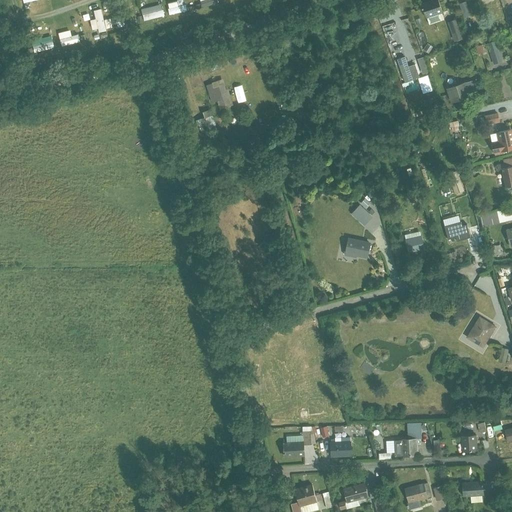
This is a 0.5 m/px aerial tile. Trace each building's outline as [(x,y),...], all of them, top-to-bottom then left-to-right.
[(438,0),(436,0),(422,5),(426,19),(427,18),(430,25),(444,20),(438,0)] [(466,1),(459,4),(464,18),(471,16),(466,1)] [(177,2),(168,4),(170,9),(168,9),(170,15),(188,11),(186,5),(179,7),(177,2)] [(145,15),(143,15),(145,21),(165,16),(162,5),(143,10),(145,15)] [(116,17),(110,19),(112,26),(117,25),(118,28),(125,26),(120,6),(113,8),(116,17)] [(96,19),(90,21),(93,30),(98,29),(99,33),(107,31),(101,9),(94,11),(96,19)] [(457,19),(448,22),(454,42),(464,39),(457,19)] [(79,35),(60,39),(62,46),(80,42),(79,35)] [(52,36),(32,41),(35,53),(54,48),(52,36)] [(495,41),(487,43),(494,65),(502,62),(495,41)] [(428,43),(423,50),(429,54),(433,47),(428,43)] [(482,45),(476,47),(478,54),(484,53),(482,45)] [(405,57),(398,59),(405,83),(413,81),(412,80),(408,66),(405,57)] [(416,64),(408,66),(412,80),(420,77),(416,64)] [(222,85),(223,90),(226,89),(223,79),(213,83),(213,84),(214,88),(222,85)] [(475,79),(447,88),(452,103),(471,96),(471,99),(480,95),(475,79)] [(214,88),(213,84),(208,86),(214,102),(217,101),(220,109),(233,105),(228,89),(224,91),(223,90),(222,85),(214,88)] [(306,88),(297,91),(302,104),(304,104),(308,112),(320,108),(313,90),(307,92),(306,88)] [(435,98),(430,100),(434,111),(439,110),(435,98)] [(405,99),(399,101),(402,113),(408,112),(405,99)] [(392,103),(384,105),(386,112),(398,108),(397,104),(393,106),(392,103)] [(205,118),(196,121),(198,126),(200,126),(203,136),(218,131),(210,110),(203,112),(205,118)] [(498,114),(485,117),(487,125),(500,122),(498,114)] [(458,121),(449,124),(450,128),(451,128),(452,132),(459,131),(458,126),(459,126),(458,121)] [(435,123),(431,124),(434,134),(441,132),(439,127),(436,128),(435,123)] [(501,141),(492,143),(494,154),(495,154),(495,156),(505,154),(505,151),(511,149),(511,136),(511,130),(499,132),(501,141)] [(504,163),(497,165),(498,169),(502,168),(505,188),(511,186),(511,157),(503,160),(504,163)] [(457,171),(448,174),(455,195),(465,191),(457,171)] [(411,191),(404,194),(409,206),(416,203),(411,191)] [(365,198),(361,203),(367,208),(371,203),(365,198)] [(360,205),(351,214),(364,226),(373,216),(360,205)] [(511,207),(503,210),(505,222),(511,219),(511,207)] [(505,222),(503,210),(480,215),(483,227),(505,222)] [(460,218),(443,222),(448,240),(456,238),(457,241),(471,238),(467,225),(462,226),(460,218)] [(270,230),(259,247),(267,252),(265,254),(272,259),(283,244),(278,240),(280,237),(270,230)] [(420,232),(405,235),(409,254),(425,250),(422,236),(421,236),(420,232)] [(349,237),(345,255),(357,258),(357,257),(367,258),(371,241),(349,237)] [(480,317),(467,338),(483,348),(496,327),(480,317)] [(502,347),(498,362),(506,363),(509,349),(502,347)] [(365,371),(370,365),(360,357),(355,363),(365,371)] [(484,422),(477,424),(480,433),(486,431),(484,422)] [(402,439),(403,456),(417,455),(416,445),(421,445),(420,438),(422,438),(422,423),(408,423),(408,438),(402,438),(402,439)] [(381,424),(370,426),(372,436),(383,434),(381,424)] [(303,440),(315,439),(313,426),(302,427),(303,436),(287,437),(287,444),(284,444),(285,457),(304,455),(304,445),(303,440)] [(476,435),(462,436),(463,452),(477,451),(476,435)] [(331,442),(331,456),(352,455),(351,441),(348,441),(348,437),(335,438),(335,439),(331,439),(331,442)] [(403,456),(402,439),(395,440),(395,456),(403,456)] [(483,482),(463,483),(464,497),(471,496),(471,503),(483,502),(482,496),(484,495),(483,482)] [(348,501),(335,504),(337,510),(346,509),(360,505),(359,500),(368,497),(365,484),(345,489),(348,501)] [(425,490),(424,484),(406,489),(409,502),(407,503),(409,509),(422,506),(420,500),(428,498),(428,497),(432,496),(430,489),(425,490)] [(299,502),(301,511),(309,511),(319,510),(317,502),(317,501),(322,500),(320,494),(315,495),(313,485),(295,490),(299,502)] [(443,486),(434,488),(437,500),(446,498),(443,486)] [(502,493),(489,494),(489,503),(492,503),(492,505),(496,504),(497,500),(503,499),(502,493)] [(329,497),(324,498),(327,508),(333,507),(330,497),(329,497)] [(385,511),(383,500),(369,504),(371,511),(385,511)] [(301,511),(299,502),(291,504),(293,511),(301,511)]
